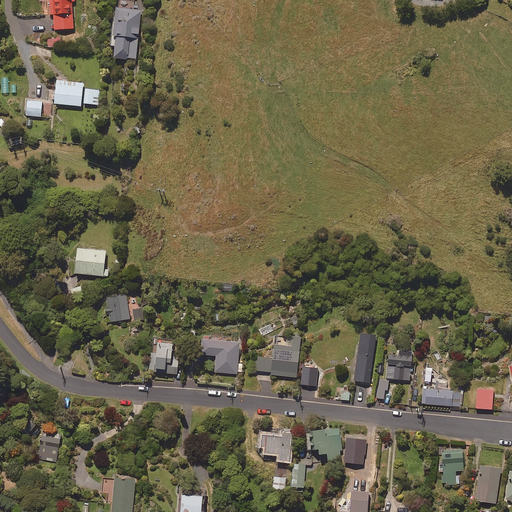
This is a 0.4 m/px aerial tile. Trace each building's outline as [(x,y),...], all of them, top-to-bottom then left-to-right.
[(74,30),(73,5),(75,5),(74,0),(49,0),(50,16),(54,16),(54,31),(74,30)] [(111,48),(114,48),(114,60),(138,61),(139,12),(115,11),(112,11),(111,48)] [(61,47),(60,38),(47,40),(48,48),(61,47)] [(83,84),(56,82),(54,105),(81,108),(83,84)] [(100,91),(85,90),(84,105),(99,106),(100,91)] [(26,117),(41,118),(49,118),(52,103),(42,103),(27,102),(26,117)] [(106,252),(77,250),(75,276),(108,278),(109,270),(104,269),(106,252)] [(104,308),(105,312),(108,312),(110,322),(130,319),(126,296),(106,299),(108,308),(104,308)] [(297,316),(291,319),(295,328),(301,325),(297,316)] [(273,331),(270,324),(259,330),(262,336),(273,331)] [(377,336),(361,334),(354,382),(369,384),(377,336)] [(301,340),(275,337),(273,360),(259,358),(257,372),(271,373),(271,376),(297,379),(301,340)] [(240,363),(241,343),(203,341),(202,356),(217,356),(216,372),(243,374),(243,364),(240,363)] [(172,346),(154,344),(153,355),(151,355),(150,372),(166,373),(166,375),(177,375),(179,353),(172,353),(172,346)] [(413,353),(400,351),(399,357),(389,356),(386,379),(410,382),(413,353)] [(313,360),(305,360),(304,369),(312,370),(313,360)] [(300,377),(300,386),(303,385),(303,388),(312,388),(312,377),(300,377)] [(453,392),(423,390),(422,405),(452,407),(453,392)] [(493,391),(478,390),(476,410),(492,411),(493,391)] [(265,452),(277,453),(277,456),(280,456),(279,459),(290,460),(292,433),(283,432),(283,436),(263,434),(262,446),(265,447),(265,452)] [(308,453),(319,453),(319,459),(327,459),(328,464),(342,463),(340,432),(307,434),(308,453)] [(42,435),(40,443),(51,445),(52,436),(42,435)] [(54,448),(41,445),(38,459),(51,462),(54,448)] [(463,472),(463,451),(443,452),(444,486),(460,485),(460,472),(463,472)] [(306,466),(293,465),(292,489),(305,489),(306,466)] [(500,470),(482,468),(480,482),(478,482),(476,503),(496,505),(500,470)] [(286,478),(273,477),(273,492),(285,493),(286,478)] [(132,511),(135,482),(115,481),(112,511),(132,511)] [(341,511),(340,511),(367,511),(369,493),(351,492),(350,511),(341,511)] [(201,511),(203,500),(182,499),(180,511),(201,511)]
